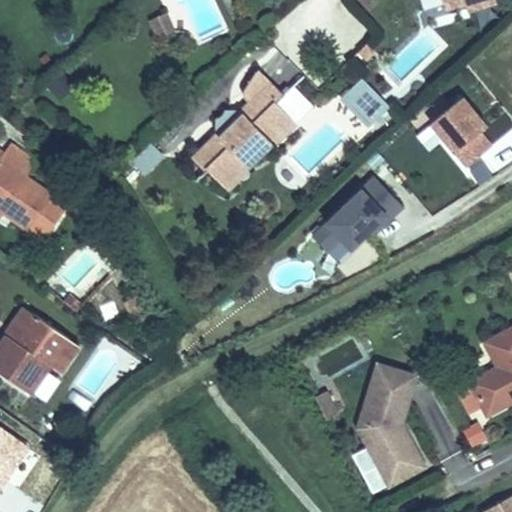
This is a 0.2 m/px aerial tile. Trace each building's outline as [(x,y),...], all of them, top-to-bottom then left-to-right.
[(443,0),(446,9),(466,3),(467,2),(466,0),(443,0)] [(495,0),(466,0),(467,2),(466,3),(468,10),(496,2),(495,0)] [(166,12),(159,15),(168,34),(175,31),(166,12)] [(159,15),(150,19),(159,38),(168,34),(159,15)] [(283,97),(257,70),(245,89),(244,92),(244,95),(244,98),(249,102),(241,111),(244,114),(221,137),(217,134),(192,157),(206,172),(209,169),(226,187),(235,179),(236,181),(250,168),(248,166),(272,143),(274,145),(296,123),(277,103),(283,97)] [(390,106),(363,78),(344,96),(354,105),(363,96),(370,103),(373,100),(384,111),(390,106)] [(363,96),(354,105),(371,124),(384,111),(373,100),(370,103),(363,96)] [(483,133),(490,127),(464,96),(420,133),(440,156),(454,145),(472,166),(495,147),(483,133)] [(146,176),(162,154),(147,143),(131,165),(146,176)] [(17,171),(1,160),(4,154),(0,151),(0,208),(5,212),(30,230),(37,219),(52,229),(64,212),(49,202),(53,196),(17,171)] [(21,165),(4,154),(1,160),(17,171),(21,165)] [(405,205),(376,176),(314,236),(328,250),(342,236),(353,248),(372,230),(387,215),(391,218),(405,205)] [(375,234),(391,218),(387,215),(372,230),(375,234)] [(45,240),(52,229),(37,219),(30,230),(45,240)] [(147,313),(135,286),(123,292),(128,300),(140,327),(151,322),(147,313)] [(82,304),(71,293),(63,301),(75,309),(76,310),(82,304)] [(16,340),(33,314),(23,307),(6,333),(8,334),(16,340)] [(34,313),(33,314),(16,340),(8,334),(0,344),(0,371),(31,393),(51,364),(70,337),(34,313)] [(511,327),(485,342),(498,366),(493,368),(498,377),(474,390),(487,415),(511,402),(511,327)] [(62,372),(80,345),(70,337),(51,364),(62,372)] [(401,422),(416,376),(379,364),(359,427),(390,484),(424,465),(401,422)] [(498,377),(493,368),(470,381),(474,390),(498,377)] [(461,430),(471,449),(487,441),(478,422),(461,430)] [(511,511),(511,495),(480,511),(511,511)]
